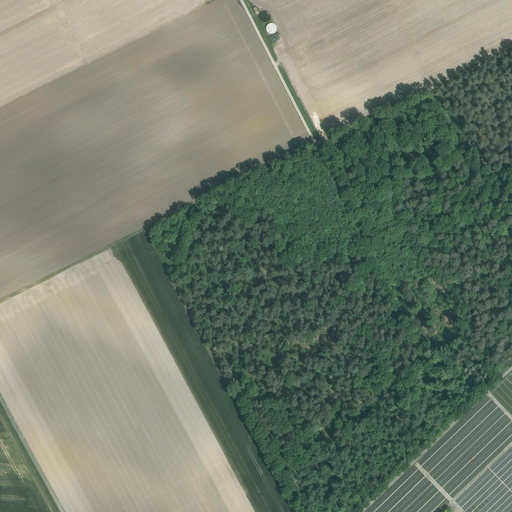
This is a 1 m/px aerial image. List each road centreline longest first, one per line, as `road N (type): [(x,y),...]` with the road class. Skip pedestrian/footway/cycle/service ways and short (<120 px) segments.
road 1 (track): [(454,420),(239,0)]
road 2 (track): [(362,511),(454,420)]
road 3 (unclassified): [(61,511),(0,398)]
